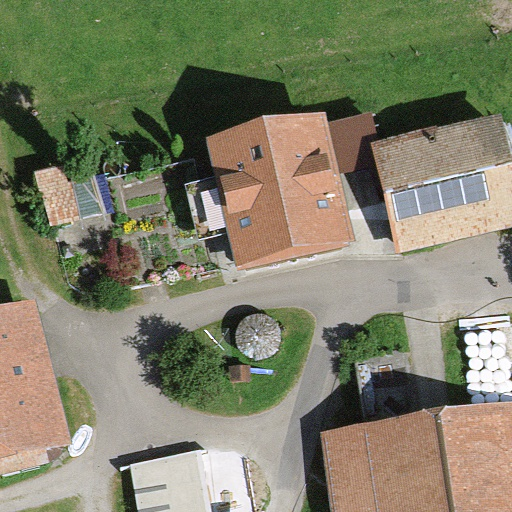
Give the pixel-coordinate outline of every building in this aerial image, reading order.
[(357,246),(327,118),(208,145),(238,274),(357,246)] [(511,166),(501,119),(374,149),(400,258),(511,231),(511,166)] [(117,212),(109,174),(48,185),(56,224),(117,212)] [(0,467),(28,461),(0,344),(0,467)] [(511,511),(511,407),(322,435),(332,511),(511,511)]
